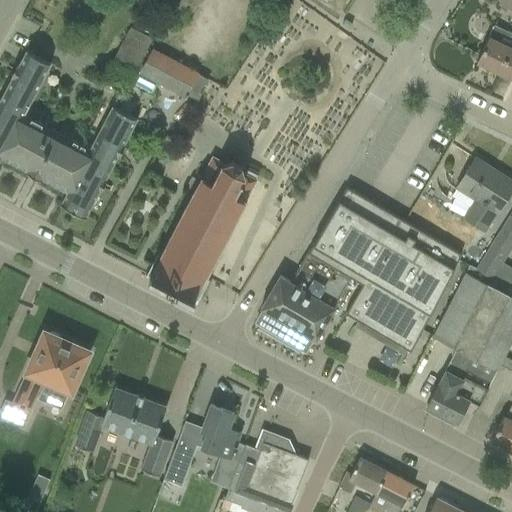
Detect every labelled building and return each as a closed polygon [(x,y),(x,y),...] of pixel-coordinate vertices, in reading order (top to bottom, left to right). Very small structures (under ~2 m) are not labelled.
[(511,0),(500,0),(499,3),(511,8),(511,0)] [(476,62),(499,73),(510,47),(511,43),(511,34),(493,25),(476,62)] [(105,74),(127,86),(152,39),(129,27),(105,74)] [(499,73),(511,79),(511,47),(510,47),(499,73)] [(151,49),(139,73),(185,97),(198,73),(198,72),(152,48),(151,49)] [(60,203),(85,217),(136,119),(112,106),(89,149),(24,114),(51,64),(26,51),(0,98),(0,159),(1,157),(67,192),(60,203)] [(145,277),(196,303),(209,278),(205,275),(257,175),(224,158),(221,163),(212,158),(200,180),(195,191),(162,253),(158,251),(145,277)] [(465,218),(484,230),(496,210),(497,211),(503,202),(511,187),(511,182),(475,158),(464,175),(451,196),(471,208),(465,218)] [(193,176),(188,187),(195,191),(200,180),(193,176)] [(410,351),(461,254),(346,187),(308,252),(351,278),(362,284),(345,313),(410,351)] [(476,267),(511,285),(511,268),(502,262),(511,246),(511,216),(509,215),(490,245),(476,267)] [(280,275),(260,307),(315,339),(351,278),(308,252),(290,282),(280,275)] [(426,407),(457,422),(468,400),(479,406),(505,356),(511,343),(511,285),(476,267),(475,269),(470,267),(433,336),(455,347),(443,370),(445,371),(426,407)] [(4,401),(0,410),(0,416),(3,418),(24,427),(36,398),(39,390),(42,383),(67,394),(70,395),(80,370),(88,351),(60,339),(59,335),(51,332),(47,333),(44,332),(36,349),(28,370),(13,405),(9,403),(4,401)] [(479,406),(492,413),(502,393),(509,396),(511,389),(511,359),(505,356),(479,406)] [(87,410),(75,445),(92,451),(99,433),(101,426),(150,443),(152,444),(156,434),(159,425),(166,406),(114,387),(107,406),(104,416),(87,410)] [(185,421),(164,480),(180,486),(195,446),(201,448),(219,455),(230,459),(238,462),(244,445),(236,442),(240,433),(228,429),(234,413),(210,405),(203,424),(202,427),(185,421)] [(500,422),(491,440),(511,450),(511,406),(506,417),(503,416),(500,422)] [(148,450),(141,470),(161,476),(173,440),(156,434),(152,444),(150,443),(148,450)] [(225,499),(258,511),(287,511),(308,459),(294,453),(288,440),(274,446),(262,442),(259,450),(245,444),(244,445),(238,462),(225,499)] [(355,482),(375,493),(386,471),(359,457),(350,474),(347,472),(339,488),(349,493),(355,482)] [(370,503),(367,511),(368,511),(369,511),(398,511),(409,503),(405,502),(413,485),(386,471),(375,493),(370,503)] [(368,511),(367,511),(370,503),(363,499),(354,495),(345,511),(368,511)] [(463,511),(464,511),(436,496),(427,511),(463,511)] [(28,497),(23,509),(30,511),(35,511),(37,508),(40,502),(28,497)]
